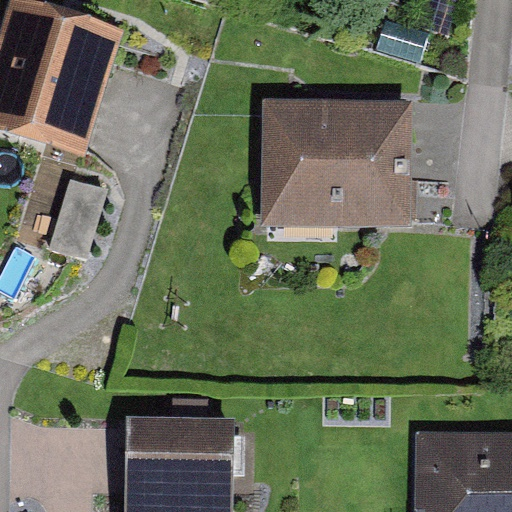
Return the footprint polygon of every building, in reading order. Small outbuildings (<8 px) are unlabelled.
[(124,35),(9,1),(0,32),(0,141),(85,167),(124,35)] [(419,113),(264,113),(264,225),(419,225),(419,113)] [(72,185),(50,256),(88,267),(109,197),(72,185)] [(238,511),(238,433),(131,432),(130,511),(238,511)] [(511,511),(511,439),(417,438),(415,511),(511,511)]
